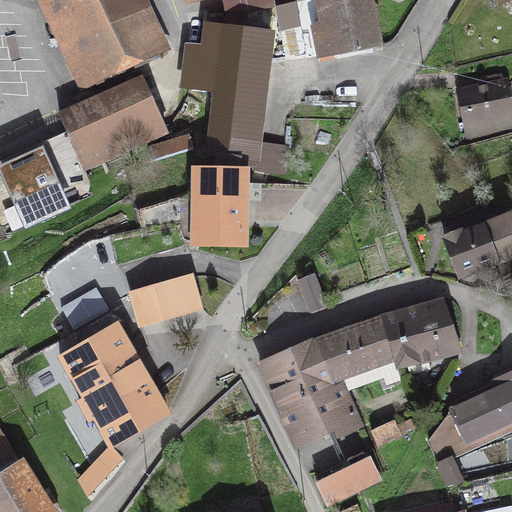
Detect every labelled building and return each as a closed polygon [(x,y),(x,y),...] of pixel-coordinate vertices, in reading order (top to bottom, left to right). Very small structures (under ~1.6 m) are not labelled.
[(157,51),(133,0),(39,0),(80,87),(122,68),(123,70),(134,65),(132,63),(157,51)] [(376,45),(366,0),(303,0),(294,2),(304,53),(305,58),(319,55),(319,57),(376,45)] [(211,139),(257,144),(267,61),(304,53),(294,2),(208,21),(206,44),(187,47),(183,85),(217,89),(211,139)] [(456,92),(465,138),(511,126),(511,112),(505,82),(499,83),(497,76),(487,78),(488,85),(456,92)] [(143,83),(62,120),(85,169),(166,133),(143,83)] [(148,149),(151,161),(191,148),(188,137),(148,149)] [(241,172),(243,160),(255,162),(257,144),(211,139),(209,154),(218,156),(214,171),(199,171),(198,242),(240,243),(241,172)] [(66,208),(41,152),(2,169),(27,225),(66,208)] [(460,232),(444,238),(459,276),(511,255),(511,219),(510,215),(460,234),(460,232)] [(313,274),(298,280),(310,312),(326,305),(313,274)] [(193,276),(132,293),(141,324),(201,307),(193,276)] [(460,351),(442,300),(379,318),(398,368),(460,351)] [(45,346),(64,336),(66,339),(101,320),(93,305),(39,335),(45,346)] [(398,368),(379,318),(316,341),(333,381),(342,378),(374,367),(381,385),(402,378),(398,368)] [(94,416),(111,446),(167,413),(166,411),(119,328),(62,361),(84,399),(79,402),(89,419),(94,416)] [(342,378),(333,381),(316,341),(259,365),(295,444),(358,415),(342,378)] [(502,381),(511,403),(511,375),(502,380),(502,381)] [(463,407),(454,411),(468,440),(496,427),(501,437),(511,431),(511,403),(502,381),(460,400),(463,407)] [(409,419),(396,426),(393,420),(371,430),(378,445),(413,427),(409,419)] [(39,494),(0,430),(0,511),(49,511),(58,506),(48,489),(39,494)] [(122,459),(111,446),(80,479),(88,495),(122,459)] [(375,482),(362,454),(315,477),(328,504),(375,482)] [(438,465),(447,485),(463,481),(452,459),(438,465)]
